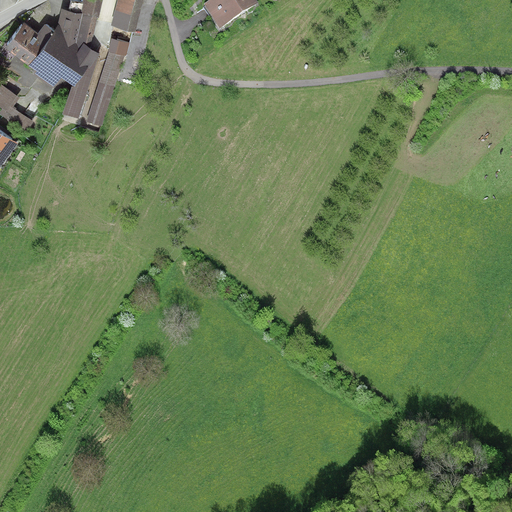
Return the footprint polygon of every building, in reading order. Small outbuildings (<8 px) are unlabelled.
[(55,32),(29,65),(37,71),(35,73),(54,86),(62,78),(72,85),(74,87),(99,53),(91,49),(97,18),(99,18),(102,0),(83,0),(83,3),(71,0),(69,10),(61,9),(59,25),(55,32)] [(117,0),(111,26),(135,32),(143,0),(117,0)] [(259,3),(257,0),(209,0),(204,4),(220,29),(259,3)] [(38,34),(24,23),(5,47),(29,65),(55,32),(45,24),(38,34)] [(108,52),(109,52),(124,56),(126,57),(130,43),(112,38),(108,52)] [(109,52),(86,122),(102,126),(124,56),(109,52)] [(79,118),(99,53),(74,87),(72,85),(63,114),(79,118)] [(20,98),(0,83),(0,107),(2,109),(0,112),(0,114),(26,132),(34,121),(16,109),(16,108),(14,106),(20,98)] [(0,131),(0,168),(18,144),(0,131)]
